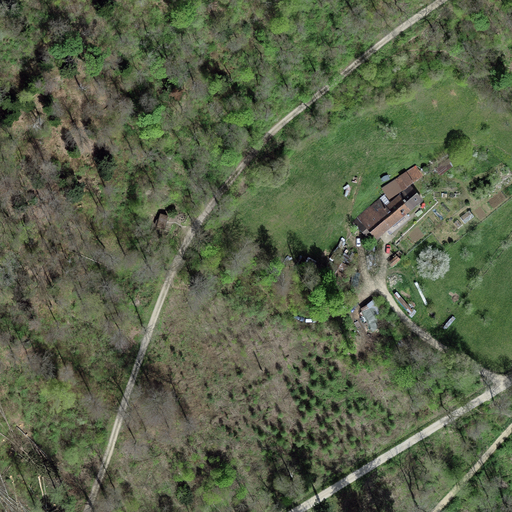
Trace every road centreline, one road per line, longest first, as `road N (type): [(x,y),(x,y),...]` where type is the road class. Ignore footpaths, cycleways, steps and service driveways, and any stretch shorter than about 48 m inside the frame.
road 1 (track): [(438,0),(279,126),(194,228),(164,287),(89,511)]
road 2 (track): [(511,378),(296,511)]
road 3 (track): [(384,245),(378,267),(386,298),(413,327),(507,381)]
